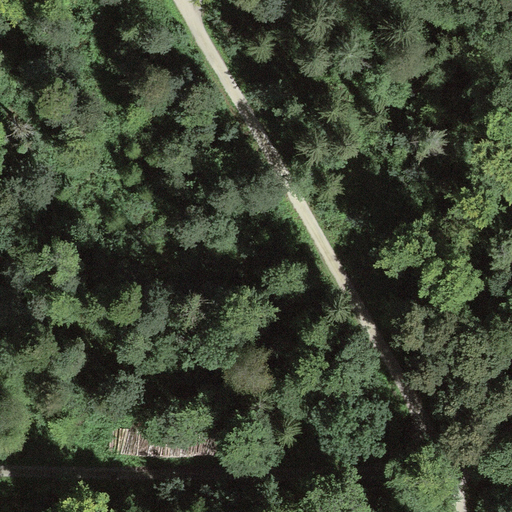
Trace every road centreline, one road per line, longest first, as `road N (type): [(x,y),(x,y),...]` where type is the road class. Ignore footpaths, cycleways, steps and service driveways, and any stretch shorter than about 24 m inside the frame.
road 1 (track): [(454,511),(369,325),(182,0)]
road 2 (track): [(441,474),(0,470)]
